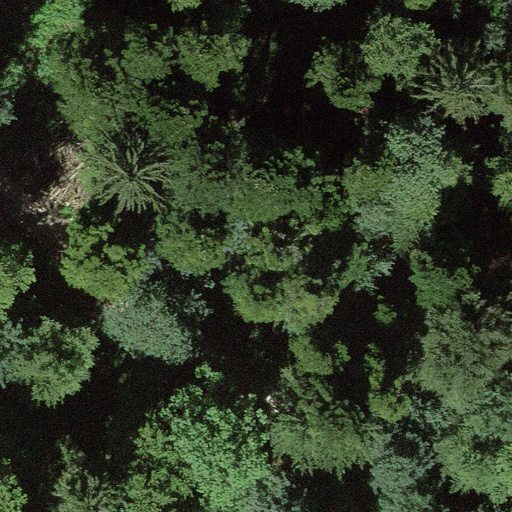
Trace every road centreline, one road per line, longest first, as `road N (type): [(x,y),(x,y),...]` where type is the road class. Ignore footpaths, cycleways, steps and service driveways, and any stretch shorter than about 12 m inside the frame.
road 1 (track): [(0,189),(260,394),(295,427),(346,511)]
road 2 (track): [(511,299),(368,0)]
